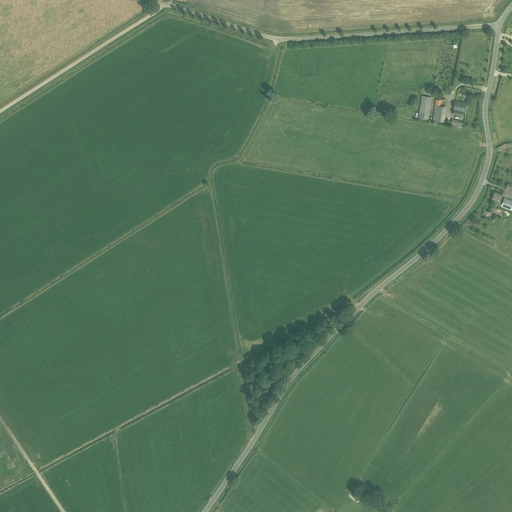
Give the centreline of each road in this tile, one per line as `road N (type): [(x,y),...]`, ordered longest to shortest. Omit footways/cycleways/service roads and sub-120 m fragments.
road 1 (unclassified): [(204,511),(306,360),(468,206),(489,153),(485,105),(500,25)]
road 2 (unclassified): [(154,0),(278,39),(500,25)]
road 3 (track): [(0,111),(171,0)]
